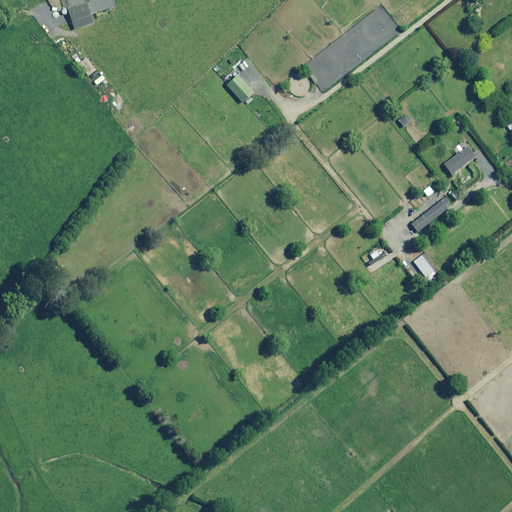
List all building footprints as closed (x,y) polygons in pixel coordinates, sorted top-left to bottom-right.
[(93,23),(86,2),(68,8),(74,29),(93,23)] [(86,56),(80,48),(71,55),(88,76),(96,70),(85,57),(86,56)] [(252,54),(248,49),(243,52),(248,58),(252,54)] [(105,79),(102,75),(94,81),(97,85),(105,79)] [(253,93),(237,75),(226,85),(242,103),(253,93)] [(410,122),(405,116),(399,121),(404,127),(410,122)] [(475,157),(468,147),(444,164),(451,174),(475,157)] [(452,206),(446,198),(411,224),(417,232),(452,206)] [(434,271),(422,256),(414,262),(426,278),(434,271)]
